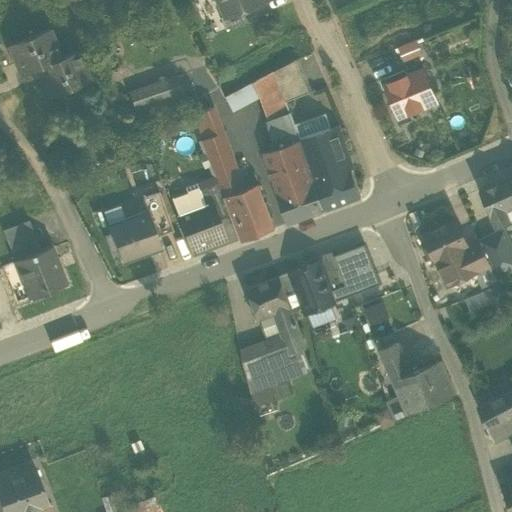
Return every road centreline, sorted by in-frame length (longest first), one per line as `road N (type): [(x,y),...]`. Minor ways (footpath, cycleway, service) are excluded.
road 1 (unclassified): [(496,511),(464,392),(425,311),(393,199)]
road 2 (residential): [(393,199),(110,306)]
road 3 (residential): [(0,120),(58,200),(110,306)]
road 4 (residential): [(393,199),(311,0)]
road 5 (residential): [(491,0),(491,63),(511,134)]
road 6 (residential): [(511,149),(393,199)]
road 7 (residential): [(110,306),(0,355)]
